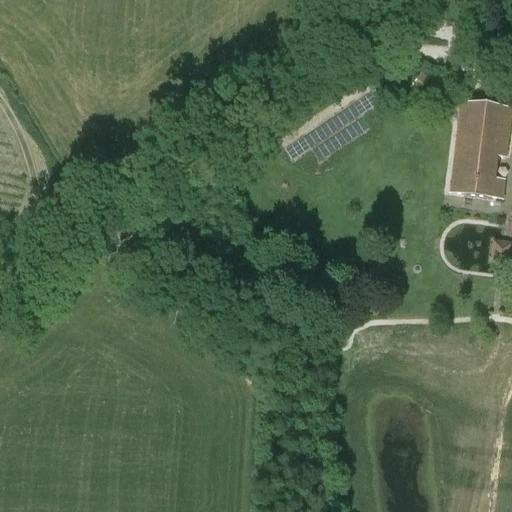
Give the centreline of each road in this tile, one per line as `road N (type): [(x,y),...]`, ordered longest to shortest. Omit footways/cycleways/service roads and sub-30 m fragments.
road 1 (unclassified): [(0,308),(316,54),(362,0)]
road 2 (track): [(0,96),(13,110),(66,256)]
